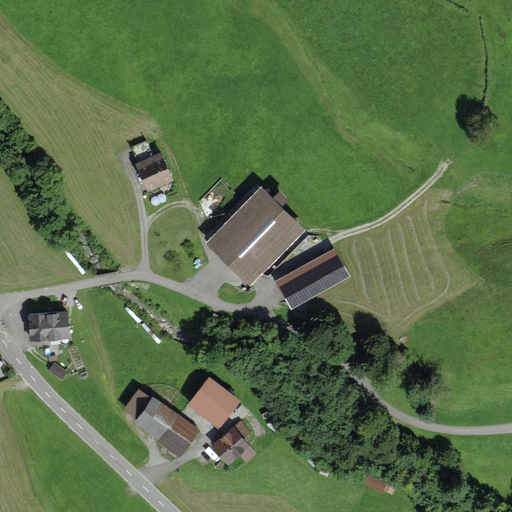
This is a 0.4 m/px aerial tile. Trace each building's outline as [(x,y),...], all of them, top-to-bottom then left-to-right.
[(138,161),(136,162),(148,190),(175,178),(162,149),(153,153),(147,139),(131,146),(138,161)] [(306,233),(259,187),(208,240),(255,285),(306,233)] [(289,305),(351,275),(336,245),(275,275),(289,305)] [(68,309),(28,312),(30,339),(70,336),(68,309)] [(67,371),(54,362),(48,370),(61,379),(67,371)] [(242,402),(210,379),(192,404),(223,427),(242,402)] [(199,431),(152,397),(134,422),(181,456),(199,431)] [(255,441),(237,424),(215,448),(233,464),(255,441)] [(388,476),(369,468),(362,485),(382,493),(388,476)]
